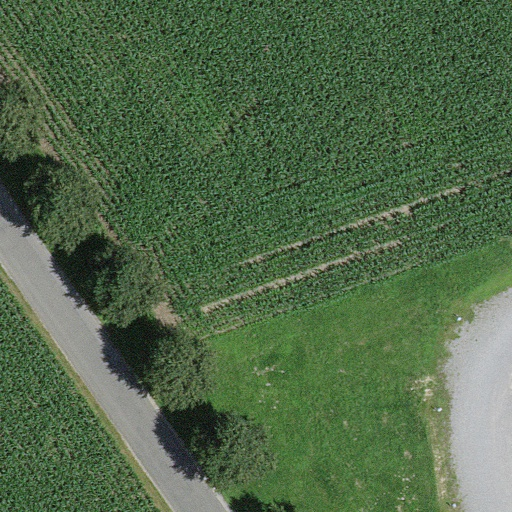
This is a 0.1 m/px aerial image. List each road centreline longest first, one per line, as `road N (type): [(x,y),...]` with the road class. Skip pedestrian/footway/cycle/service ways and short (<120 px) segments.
road 1 (tertiary): [(201,511),(0,221)]
road 2 (track): [(506,511),(493,423),(495,389),(511,354)]
